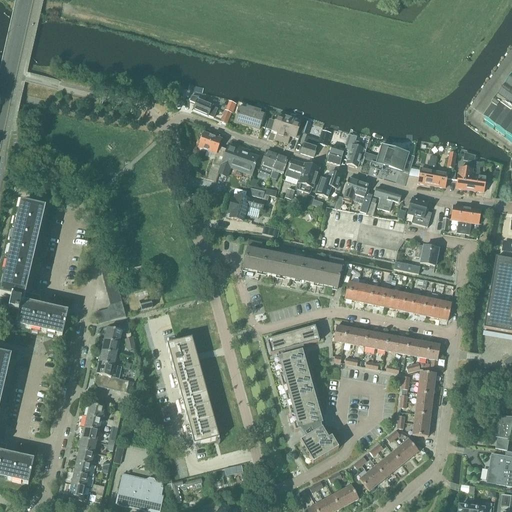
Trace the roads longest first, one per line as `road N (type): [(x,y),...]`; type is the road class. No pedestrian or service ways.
road 1 (residential): [(202,254),(233,260),(250,321),(262,330),(328,312),(455,335)]
road 2 (residential): [(56,448),(87,297),(53,288),(72,210)]
road 3 (residential): [(439,198),(184,118)]
road 4 (residential): [(270,511),(202,254)]
road 5 (residential): [(386,511),(436,469),(455,335)]
road 6 (unclassified): [(159,127),(0,96)]
road 7 (residential): [(202,254),(175,147),(159,127)]
road 8 (residential): [(455,335),(469,248),(431,239)]
road 9 (tertiary): [(0,120),(26,0)]
road 10 (residential): [(56,448),(19,439),(39,359)]
